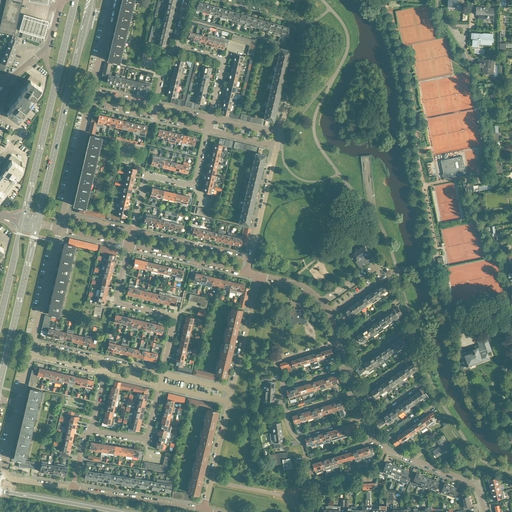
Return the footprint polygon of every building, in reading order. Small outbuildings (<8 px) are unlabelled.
[(6,0),(6,1),(0,25),(0,31),(13,35),(14,35),(15,35),(22,5),(22,0),(6,0)] [(132,11),(134,2),(126,0),(122,0),(120,8),(132,11)] [(448,0),(448,8),(465,10),(465,2),(464,2),(462,0),(448,0)] [(175,5),(175,4),(168,2),(166,2),(164,8),(166,9),(174,10),(174,7),(175,7),(176,5),(175,5)] [(195,4),(194,9),(196,10),(202,12),(205,4),(198,2),(197,4),(195,4)] [(208,13),(211,5),(205,4),(202,12),(208,13)] [(214,15),(216,7),(211,5),(208,13),(214,15)] [(220,17),(222,9),(216,7),(214,15),(220,17)] [(479,19),(494,20),(494,9),(485,8),(485,7),(477,7),(476,15),(479,15),(479,19)] [(130,20),(132,11),(120,8),(118,17),(130,20)] [(226,18),(229,10),(222,9),(220,17),(226,18)] [(232,20),(235,12),(229,10),(226,18),(232,20)] [(238,22),(240,14),(235,12),(232,20),(231,23),(238,25),(238,24),(238,22)] [(244,26),(247,15),(240,14),(238,22),(238,24),(244,26)] [(49,22),(25,15),(20,31),(44,38),(49,22)] [(250,25),(253,17),(247,15),(244,26),(250,27),(250,25)] [(128,28),(130,20),(118,17),(116,26),(128,28)] [(253,17),(250,25),(251,26),(251,27),(255,28),(256,27),(259,19),(253,17)] [(262,29),(265,21),(259,19),(256,27),(260,28),(259,31),(262,32),(262,29)] [(171,23),(171,22),(163,21),(163,20),(162,20),(160,26),(162,26),(162,27),(169,28),(170,25),(171,25),(171,23)] [(268,30),(271,22),(265,21),(262,29),(268,30)] [(274,34),(277,24),(271,22),(268,30),(267,33),(274,34)] [(280,36),(283,26),(277,24),(274,34),(280,36)] [(126,37),(128,28),(116,26),(114,34),(126,37)] [(291,34),(291,30),(289,29),(290,28),(283,26),(280,36),(289,39),(290,37),(291,34)] [(39,43),(41,37),(41,36),(23,31),(21,37),(39,43)] [(193,41),(195,34),(189,32),(187,39),(193,41)] [(472,33),(472,38),(473,38),(473,46),(477,47),(477,44),(481,44),(492,45),(492,42),(493,42),(494,39),(493,39),(493,34),(484,33),(484,34),(474,33),(472,33)] [(124,46),(126,37),(114,34),(112,43),(124,46)] [(207,37),(205,44),(211,46),(213,39),(214,36),(208,34),(207,37)] [(16,47),(19,40),(18,40),(19,37),(15,35),(14,35),(13,35),(12,38),(11,37),(8,44),(16,47)] [(213,39),(211,46),(217,48),(219,40),(220,38),(214,36),(213,39)] [(219,40),(217,48),(223,49),(224,46),(227,47),(229,40),(220,37),(220,38),(219,40)] [(166,41),(167,40),(159,39),(159,38),(157,38),(155,44),(165,47),(166,44),(167,44),(167,41),(166,41)] [(255,50),(257,41),(251,39),(249,45),(248,48),(255,50)] [(14,53),(16,47),(8,44),(6,43),(3,49),(6,50),(14,53)] [(122,55),(124,46),(112,43),(110,52),(122,55)] [(288,59),(290,50),(280,48),(278,57),(288,59)] [(12,60),(14,53),(6,50),(4,57),(12,60)] [(120,64),(122,55),(110,52),(108,61),(120,64)] [(242,62),(243,56),(235,54),(234,60),(242,62)] [(9,66),(12,60),(4,57),(1,64),(5,66),(7,67),(8,66),(9,66)] [(286,68),(288,59),(278,57),(276,66),(286,68)] [(176,59),(175,66),(182,67),(184,62),(187,62),(187,59),(179,58),(179,60),(176,59)] [(478,59),(478,67),(483,67),(482,73),(494,74),(494,60),(478,59)] [(202,63),(202,66),(204,66),(203,72),(210,74),(212,68),(209,67),(210,65),(202,63)] [(175,66),(173,72),(181,74),(183,74),(184,68),(182,67),(175,66)] [(284,77),(286,68),(276,66),(274,75),(284,77)] [(200,72),(198,78),(201,78),(209,80),(210,74),(203,72),(200,72)] [(102,73),(101,77),(107,78),(106,82),(110,83),(110,84),(112,85),(112,84),(113,84),(115,76),(111,75),(111,74),(109,74),(108,74),(102,73)] [(115,76),(113,84),(116,85),(116,86),(118,86),(118,85),(119,86),(121,78),(122,75),(116,73),(115,76)] [(41,88),(37,85),(40,82),(30,75),(17,93),(31,103),(41,88)] [(282,86),(284,77),(274,75),(271,84),(282,86)] [(139,82),(137,90),(140,90),(139,91),(142,92),(142,91),(143,91),(145,83),(145,81),(142,80),(140,79),(139,82)] [(145,83),(143,91),(147,92),(146,93),(148,93),(149,93),(151,85),(151,82),(145,81),(145,83)] [(198,84),(196,90),(198,90),(206,92),(207,86),(200,84),(198,84)] [(282,86),(271,84),(269,92),(280,95),(282,86)] [(175,98),(176,92),(169,90),(167,96),(172,97),(175,98)] [(204,98),(206,92),(198,90),(196,90),(194,96),(197,97),(204,98)] [(234,95),(235,93),(227,91),(225,97),(233,99),(236,99),(237,96),(234,95)] [(278,104),(280,95),(269,92),(267,101),(278,104)] [(31,103),(17,93),(7,107),(10,109),(7,113),(11,116),(18,122),(22,116),(31,103)] [(203,105),(204,98),(197,97),(195,102),(196,102),(194,109),(199,110),(199,109),(198,109),(199,103),(203,105)] [(276,113),(278,104),(267,101),(265,110),(276,113)] [(223,109),(222,115),(224,115),(224,116),(227,116),(229,117),(230,111),(232,105),(224,103),(222,109),(223,109)] [(265,110),(263,118),(264,118),(263,119),(266,120),(264,125),(268,126),(269,121),(274,122),(275,116),(276,113),(265,110)] [(103,127),(106,117),(105,116),(102,115),(102,116),(99,115),(98,119),(92,118),(91,122),(97,123),(97,126),(103,127)] [(109,128),(112,118),(111,118),(111,117),(108,116),(108,117),(106,117),(103,127),(109,128)] [(115,129),(117,119),(117,118),(114,118),(114,119),(112,118),(109,128),(115,129)] [(121,129),(123,121),(123,120),(120,119),(120,120),(117,119),(115,129),(121,131),(122,129),(121,129)] [(139,133),(139,135),(145,137),(145,134),(147,126),(146,126),(147,125),(144,125),(144,126),(141,125),(139,133)] [(163,138),(163,140),(169,142),(170,139),(169,139),(171,132),(171,131),(169,131),(168,131),(165,131),(163,138)] [(175,141),(177,133),(175,132),(175,133),(171,132),(169,139),(170,139),(169,142),(175,144),(176,141),(175,141)] [(98,153),(101,138),(90,135),(87,150),(98,153)] [(188,144),(189,136),(189,135),(187,135),(187,136),(183,135),(182,142),(181,145),(187,146),(188,144)] [(195,138),(196,138),(189,136),(188,144),(194,145),(195,141),(196,141),(196,139),(195,138)] [(213,144),(213,146),(214,147),(213,149),(221,151),(223,145),(222,145),(224,139),(219,138),(218,144),(214,143),(214,144),(213,144)] [(264,149),(259,148),(257,153),(255,153),(251,171),(261,173),(265,155),(261,154),(263,149),(264,149)] [(211,152),(211,154),(212,155),(211,155),(220,157),(222,158),(223,153),(223,152),(221,151),(213,149),(212,152),(211,152)] [(94,171),(98,153),(87,150),(82,168),(94,171)] [(153,154),(151,165),(157,166),(159,156),(153,154)] [(0,174),(12,183),(22,168),(18,165),(21,162),(11,155),(0,170),(0,174)] [(165,158),(165,157),(159,155),(159,156),(157,166),(163,167),(165,158)] [(447,159),(441,160),(444,179),(466,174),(462,156),(449,159),(447,159)] [(171,159),(165,158),(163,167),(169,169),(171,162),(171,159)] [(183,165),(183,164),(181,172),(187,173),(190,163),(184,161),(183,165)] [(89,189),(94,171),(82,168),(78,186),(89,189)] [(257,191),(261,173),(251,171),(247,188),(257,191)] [(134,178),(135,175),(127,173),(125,173),(125,174),(124,176),(127,176),(126,179),(133,181),(134,180),(135,178),(134,178)] [(0,199),(12,183),(0,174),(0,199)] [(218,177),(221,178),(221,176),(217,175),(217,176),(215,176),(207,174),(207,177),(206,176),(205,179),(206,179),(206,180),(216,182),(218,177)] [(205,180),(204,183),(205,183),(204,186),(214,188),(215,187),(216,182),(206,180),(205,180)] [(131,190),(132,187),(124,185),(122,185),(122,186),(121,186),(120,191),(123,191),(130,193),(131,192),(131,193),(132,190),(131,190)] [(85,208),(89,189),(78,186),(74,206),(78,207),(77,212),(83,214),(85,208)] [(218,190),(219,188),(215,187),(214,188),(204,186),(204,189),(203,188),(202,191),(203,191),(203,192),(211,194),(213,194),(214,190),(218,190)] [(473,186),(465,188),(466,194),(475,193),(473,186)] [(156,196),(158,189),(152,188),(150,198),(156,199),(157,196),(156,196)] [(253,208),(257,191),(247,188),(243,206),(253,208)] [(181,202),(180,205),(185,206),(186,205),(187,205),(187,204),(190,204),(192,198),(188,197),(189,196),(182,195),(181,202)] [(249,226),(253,208),(243,206),(238,224),(249,226)] [(212,217),(214,211),(207,209),(204,209),(203,215),(212,217)] [(126,214),(126,212),(119,210),(117,216),(116,215),(115,221),(118,222),(119,217),(125,218),(125,217),(126,217),(126,215),(126,214)] [(151,217),(152,217),(152,214),(146,213),(144,220),(143,222),(144,223),(150,225),(151,217)] [(164,218),(164,217),(161,216),(161,220),(157,219),(156,226),(157,226),(156,227),(159,227),(162,227),(164,218)] [(168,229),(170,219),(164,218),(162,227),(162,228),(165,229),(165,228),(168,229)] [(174,230),(176,221),(170,219),(168,229),(168,230),(171,230),(174,230)] [(176,221),(174,230),(175,230),(174,231),(177,232),(177,231),(180,232),(181,228),(183,229),(184,225),(185,222),(183,222),(176,220),(176,221)] [(197,236),(198,236),(200,229),(201,225),(191,223),(189,233),(190,233),(192,234),(195,235),(195,236),(197,236)] [(224,234),(225,231),(219,230),(218,233),(216,240),(219,241),(219,242),(222,242),(224,234)] [(236,235),(237,235),(237,234),(231,233),(230,235),(228,244),(234,245),(234,244),(234,245),(236,235)] [(247,246),(248,238),(241,236),(237,235),(236,235),(234,245),(238,245),(238,246),(240,247),(240,246),(241,244),(247,246)] [(72,261),(75,247),(76,246),(74,245),(71,245),(68,244),(64,243),(61,259),(72,261)] [(355,252),(353,254),(357,261),(356,262),(360,268),(364,265),(363,263),(376,254),(375,253),(376,253),(375,252),(373,250),(369,252),(365,246),(362,247),(355,252)] [(113,249),(112,254),(109,254),(108,254),(107,260),(114,261),(116,255),(115,255),(117,249),(113,249)] [(68,280),(72,261),(61,259),(56,277),(68,280)] [(114,261),(107,260),(104,259),(102,265),(105,266),(113,268),(114,261)] [(158,272),(159,264),(153,263),(151,270),(151,273),(157,274),(158,272)] [(170,275),(171,267),(165,266),(164,273),(163,276),(169,277),(170,275)] [(181,280),(184,270),(177,269),(176,276),(175,279),(181,280)] [(191,273),(190,278),(194,279),(193,283),(199,285),(199,284),(202,274),(195,273),(195,274),(191,273)] [(202,274),(199,284),(205,285),(208,276),(202,274)] [(212,285),(214,277),(208,276),(205,285),(205,286),(211,288),(212,285)] [(63,299),(68,280),(56,277),(52,296),(63,299)] [(224,288),(224,290),(230,291),(232,282),(226,280),(224,288)] [(236,293),(238,283),(232,282),(230,291),(229,292),(235,293),(236,293)] [(378,288),(382,295),(388,291),(392,289),(387,282),(383,284),(382,283),(380,285),(381,286),(378,288)] [(98,283),(97,289),(100,290),(107,292),(109,286),(101,284),(98,283)] [(238,283),(236,290),(242,292),(243,290),(248,292),(249,289),(243,287),(244,285),(238,283)] [(382,295),(377,287),(375,288),(375,290),(372,292),(371,291),(378,300),(383,296),(382,295)] [(145,299),(147,291),(147,289),(141,288),(141,290),(140,290),(139,297),(145,299)] [(106,298),(107,292),(100,290),(97,289),(96,295),(95,295),(106,298)] [(165,296),(166,293),(166,292),(160,291),(159,294),(157,302),(163,303),(165,296)] [(378,300),(371,291),(369,292),(370,293),(367,296),(366,294),(372,303),(373,303),(378,300)] [(165,296),(163,303),(169,304),(171,295),(172,294),(166,293),(165,296)] [(372,303),(366,294),(364,296),(365,297),(362,299),(367,307),(372,303)] [(104,304),(106,298),(95,295),(94,298),(98,299),(96,304),(101,305),(101,303),(104,304)] [(171,295),(169,304),(175,306),(176,301),(180,302),(181,297),(171,295)] [(59,316),(63,299),(52,296),(48,314),(59,316)] [(206,308),(208,299),(208,298),(202,297),(200,303),(201,303),(200,306),(206,308)] [(356,303),(361,310),(361,309),(362,310),(367,307),(362,299),(361,298),(359,300),(359,301),(356,303)] [(351,307),(355,313),(361,310),(356,303),(355,302),(353,303),(354,305),(351,307)] [(345,309),(346,311),(349,316),(350,317),(355,313),(351,307),(350,306),(348,307),(349,308),(346,311),(345,310),(345,309)] [(238,326),(239,320),(240,320),(240,319),(239,319),(240,318),(240,317),(242,310),(231,307),(230,310),(227,321),(228,321),(227,324),(238,326)] [(306,313),(303,309),(302,308),(297,311),(294,307),(289,311),(293,318),(289,321),(293,326),(300,321),(302,325),(308,322),(303,315),(306,313)] [(389,313),(393,319),(399,316),(403,314),(398,307),(395,309),(394,308),(392,310),(392,311),(389,313)] [(349,316),(346,311),(341,314),(344,319),(349,316)] [(389,313),(388,312),(386,314),(387,315),(384,317),(389,324),(391,325),(394,322),(394,320),(393,319),(389,313)] [(194,318),(186,316),(185,322),(193,324),(194,318)] [(379,321),(378,321),(384,328),(389,324),(384,317),(383,316),(381,317),(382,318),(379,321)] [(132,326),(134,319),(127,317),(126,325),(125,327),(131,329),(132,326)] [(379,333),(384,329),(378,321),(379,321),(378,319),(376,321),(376,322),(373,324),(379,333)] [(185,322),(183,328),(191,330),(193,331),(194,325),(193,324),(185,322)] [(373,324),(372,323),(370,325),(371,326),(368,328),(374,336),(379,333),(373,324)] [(236,334),(238,326),(227,324),(226,327),(223,338),(224,338),(223,341),(234,343),(235,337),(236,337),(236,336),(235,336),(236,334),(237,334),(236,334)] [(55,327),(54,330),(53,337),(59,339),(61,331),(61,329),(55,327)] [(368,328),(367,327),(365,328),(366,330),(363,332),(362,332),(368,340),(374,336),(368,328)] [(42,330),(41,334),(47,335),(53,337),(54,330),(48,328),(48,331),(42,330)] [(363,332),(362,331),(360,332),(360,333),(357,336),(356,335),(357,334),(356,334),(357,336),(355,337),(358,342),(360,341),(361,342),(362,342),(363,343),(368,340),(362,332),(363,332)] [(484,332),(476,335),(479,341),(486,338),(484,332)] [(85,337),(83,344),(89,346),(91,338),(91,336),(85,335),(85,337)] [(95,347),(98,337),(92,335),(91,336),(91,338),(89,346),(95,347)] [(396,341),(400,347),(406,343),(401,336),(398,338),(399,339),(396,341)] [(115,344),(116,341),(109,340),(107,350),(113,351),(115,344)] [(192,343),(188,342),(180,340),(179,347),(188,349),(189,346),(190,345),(191,344),(192,343)] [(391,345),(396,353),(402,349),(400,347),(396,341),(395,340),(393,341),(394,343),(391,345)] [(232,350),(234,343),(223,341),(222,344),(219,354),(220,354),(219,357),(230,360),(231,353),(232,353),(232,351),(233,350),(232,350)] [(470,350),(463,353),(463,354),(464,356),(463,357),(467,367),(470,366),(469,365),(475,363),(474,360),(480,358),(481,359),(489,356),(487,351),(490,350),(487,341),(480,344),(481,346),(474,349),(474,350),(471,352),(470,350)] [(127,346),(128,344),(122,342),(121,345),(119,353),(125,354),(127,346)] [(386,349),(385,349),(390,355),(391,354),(394,355),(397,353),(396,353),(391,345),(390,344),(388,345),(389,346),(386,349)] [(145,351),(146,348),(140,347),(139,349),(137,357),(143,359),(145,351)] [(189,349),(188,349),(179,347),(178,353),(185,354),(187,355),(189,349)] [(380,352),(386,361),(386,360),(391,357),(390,355),(385,349),(386,349),(385,347),(384,347),(382,349),(383,350),(380,352)] [(332,350),(332,349),(324,351),(326,358),(327,363),(331,362),(330,358),(334,356),(333,354),(337,353),(336,349),(332,350)] [(326,358),(324,351),(316,354),(318,360),(326,358)] [(375,356),(381,365),(386,361),(380,352),(379,351),(377,353),(378,354),(375,356)] [(156,361),(157,354),(151,352),(149,360),(156,361)] [(316,354),(308,356),(310,363),(311,368),(320,365),(318,360),(316,354)] [(370,360),(369,360),(375,368),(376,368),(381,365),(375,356),(374,355),(372,356),(373,358),(370,360)] [(310,363),(308,356),(300,358),(302,365),(310,363)] [(228,367),(230,360),(219,357),(219,360),(218,360),(215,371),(216,371),(215,374),(216,374),(217,375),(221,376),(226,377),(228,370),(228,369),(228,367),(229,368),(229,367),(228,367)] [(292,360),(291,360),(293,366),(294,368),(296,367),(297,368),(302,366),(302,365),(300,358),(292,361),(292,360)] [(364,364),(362,365),(365,370),(367,369),(368,370),(370,372),(375,368),(369,360),(370,360),(369,358),(368,359),(366,360),(367,361),(364,363),(363,363),(364,362),(363,362),(364,364)] [(183,366),(184,360),(176,359),(175,365),(179,366),(177,372),(181,372),(182,367),(183,366)] [(406,366),(403,368),(403,369),(408,375),(410,374),(411,375),(414,372),(418,370),(413,363),(409,365),(408,364),(406,366)] [(398,373),(402,379),(408,375),(403,369),(403,368),(402,368),(400,369),(401,371),(398,373)] [(55,383),(57,372),(51,371),(49,378),(50,378),(49,381),(55,383)] [(61,381),(63,374),(57,372),(55,383),(61,384),(62,381),(61,381)] [(393,377),(397,383),(402,379),(398,373),(397,372),(395,373),(396,374),(393,377)] [(332,375),(330,376),(333,384),(333,387),(334,388),(337,387),(336,383),(339,382),(339,381),(343,380),(341,374),(337,376),(337,375),(332,376),(332,375)] [(74,384),(75,377),(69,375),(68,382),(67,386),(73,387),(74,384)] [(398,384),(397,383),(393,377),(392,375),(390,377),(391,378),(387,380),(393,389),(395,388),(396,386),(398,384)] [(269,380),(271,379),(271,376),(261,377),(262,381),(266,380),(266,381),(265,391),(274,392),(275,382),(269,382),(269,380)] [(329,378),(324,379),(327,386),(327,388),(333,387),(333,384),(330,376),(328,376),(329,378)] [(74,384),(73,387),(79,388),(80,385),(81,378),(75,377),(74,384)] [(91,390),(94,381),(87,379),(86,387),(85,389),(91,390)] [(327,386),(324,379),(320,380),(320,379),(318,380),(320,388),(321,388),(322,390),(327,388),(327,386)] [(382,384),(386,390),(388,393),(393,389),(387,380),(387,379),(384,381),(385,382),(382,384)] [(320,388),(318,380),(316,380),(316,381),(312,383),(314,390),(320,388)] [(112,386),(110,392),(118,394),(119,388),(120,382),(115,381),(113,387),(112,386)] [(304,385),(299,387),(302,394),(302,397),(309,395),(309,394),(305,383),(303,384),(304,385)] [(315,392),(314,390),(312,383),(307,384),(307,383),(305,383),(309,394),(315,392)] [(377,388),(381,394),(383,396),(388,393),(386,390),(382,384),(381,383),(379,384),(380,386),(377,388)] [(295,396),(293,387),(291,388),(291,389),(287,390),(289,398),(290,400),(296,398),(296,396),(295,396)] [(302,394),(299,387),(295,388),(295,387),(293,387),(295,396),(296,396),(302,394)] [(371,392),(369,394),(372,398),(375,397),(375,398),(380,395),(381,394),(377,388),(376,387),(374,388),(375,389),(371,392),(371,391),(371,390),(370,391),(371,392)] [(40,396),(41,390),(31,388),(27,405),(37,408),(39,400),(40,400),(41,396),(40,396)] [(147,394),(148,389),(145,388),(143,394),(140,393),(138,399),(146,401),(147,394)] [(416,394),(420,400),(421,400),(423,399),(424,400),(427,398),(429,397),(426,393),(424,394),(420,389),(418,390),(419,391),(416,394)] [(274,401),(274,392),(265,391),(265,401),(271,401),(270,407),(277,407),(277,404),(273,403),(273,401),(274,401)] [(119,401),(121,395),(121,394),(118,394),(110,392),(109,398),(117,400),(119,401)] [(410,397),(415,404),(416,405),(421,402),(420,400),(416,394),(415,392),(413,394),(413,395),(410,397)] [(167,399),(165,405),(173,407),(174,401),(171,400),(172,394),(168,393),(167,399)] [(405,401),(409,407),(415,404),(410,397),(409,396),(407,398),(408,399),(405,401)] [(109,398),(107,404),(115,406),(117,407),(118,401),(109,398)] [(144,407),(146,401),(138,399),(136,398),(134,404),(137,405),(144,407)] [(338,401),(336,401),(339,410),(341,417),(345,416),(343,409),(345,408),(345,407),(349,406),(348,404),(350,403),(349,400),(347,401),(347,400),(343,401),(338,402),(338,401)] [(400,405),(399,405),(405,413),(411,409),(409,407),(405,401),(404,400),(402,401),(403,403),(400,405)] [(339,410),(336,401),(334,402),(335,403),(330,405),(332,412),(333,412),(339,410)] [(394,409),(399,415),(400,416),(405,413),(399,405),(400,405),(399,404),(397,405),(397,406),(394,409)] [(36,415),(37,408),(27,405),(22,424),(33,427),(35,418),(36,415)] [(326,413),(324,405),(322,406),(322,407),(318,408),(320,415),(326,413)] [(332,412),(330,405),(326,406),(326,405),(324,405),(326,413),(327,415),(333,414),(333,412),(332,412)] [(389,412),(393,419),(399,415),(394,409),(393,407),(391,409),(392,410),(389,412)] [(321,418),(320,415),(318,408),(313,410),(313,408),(311,409),(314,417),(314,420),(321,418)] [(217,418),(216,418),(218,411),(213,410),(209,409),(208,409),(207,409),(207,412),(206,412),(203,422),(204,422),(203,425),(214,428),(215,421),(216,421),(215,421),(216,419),(217,418)] [(314,417),(311,409),(309,410),(310,411),(305,412),(307,419),(314,417)] [(142,419),(143,413),(136,411),(133,410),(131,416),(142,419)] [(384,416),(381,418),(384,423),(387,421),(388,422),(389,423),(390,423),(394,420),(393,419),(389,412),(388,411),(386,413),(387,414),(384,416),(383,415),(384,416)] [(435,416),(434,415),(436,413),(434,411),(422,419),(426,425),(427,426),(434,421),(432,418),(435,416)] [(307,419),(305,412),(301,413),(301,412),(299,413),(301,421),(307,419)] [(301,421),(299,413),(297,413),(297,415),(293,416),(295,423),(301,421)] [(76,423),(78,417),(73,416),(70,415),(69,421),(76,423)] [(140,425),(142,419),(131,416),(130,422),(133,423),(140,425)] [(274,421),(276,420),(275,416),(269,419),(271,422),(272,422),(272,423),(271,423),(273,433),(281,432),(280,422),(275,423),(274,421)] [(111,425),(112,418),(105,417),(103,423),(107,424),(106,427),(112,428),(113,425),(111,425)] [(427,427),(426,425),(422,419),(414,425),(417,431),(419,433),(427,427)] [(139,431),(140,425),(133,423),(130,422),(128,431),(135,432),(136,430),(139,431)] [(171,426),(169,425),(161,423),(160,429),(167,431),(170,432),(171,426)] [(353,424),(345,426),(347,433),(355,431),(355,430),(358,429),(356,423),(353,424)] [(31,433),(33,427),(22,424),(18,443),(28,445),(30,437),(31,437),(32,434),(31,433)] [(212,435),(214,428),(203,425),(202,428),(199,439),(200,439),(199,442),(210,444),(211,438),(212,438),(212,437),(212,435),(212,436),(213,435),(212,435)] [(412,435),(417,431),(414,425),(406,431),(409,436),(410,436),(411,437),(413,436),(412,435)] [(347,433),(345,426),(337,429),(339,435),(340,439),(348,436),(347,433)] [(339,435),(337,429),(329,431),(331,438),(339,435)] [(329,431),(321,434),(324,443),(332,441),(331,438),(329,431)] [(404,440),(409,436),(406,431),(397,436),(398,437),(395,439),(398,444),(401,442),(402,443),(405,441),(404,440)] [(273,433),(270,433),(271,443),(273,442),(274,448),(280,447),(282,447),(285,447),(287,447),(286,443),(282,443),(282,442),(281,432),(273,433)] [(321,434),(313,436),(316,445),(324,443),(321,434)] [(169,438),(166,437),(158,436),(157,442),(164,443),(168,444),(169,438)] [(306,439),(304,440),(305,446),(307,445),(308,446),(311,445),(311,447),(316,445),(313,436),(305,439),(306,439)] [(440,446),(433,451),(437,457),(445,451),(446,453),(451,449),(450,447),(451,447),(450,446),(449,446),(446,442),(445,442),(442,437),(437,441),(440,446)] [(208,452),(210,444),(199,442),(199,445),(198,445),(195,455),(196,456),(195,459),(206,461),(208,454),(208,452),(209,452),(208,452)] [(27,452),(28,445),(18,443),(14,459),(20,460),(25,461),(25,460),(26,461),(26,460),(28,452),(27,452)] [(369,449),(368,447),(367,447),(360,449),(362,455),(363,458),(374,455),(372,448),(369,449)] [(363,458),(362,455),(360,449),(352,451),(354,458),(354,457),(355,461),(363,458)] [(354,458),(352,451),(344,454),(346,460),(354,458)] [(272,458),(271,458),(272,465),(273,465),(272,463),(282,461),(283,469),(291,468),(290,458),(287,459),(286,455),(287,455),(287,452),(271,454),(272,458)] [(346,460),(344,454),(337,456),(338,462),(346,460)] [(337,456),(329,459),(332,468),(339,465),(338,462),(337,456)] [(204,470),(204,469),(205,469),(205,468),(204,468),(206,461),(195,459),(195,462),(194,461),(191,472),(192,472),(191,475),(202,478),(204,471),(204,470)] [(321,461),(324,470),(332,468),(329,459),(321,461)] [(316,473),(324,470),(321,461),(313,463),(316,473)] [(46,472),(48,464),(44,463),(41,462),(40,471),(43,472),(45,473),(45,472),(46,472)] [(382,466),(379,473),(387,477),(388,476),(392,465),(387,462),(385,467),(382,466)] [(54,465),(53,473),(56,474),(59,475),(59,474),(61,466),(61,464),(58,463),(57,464),(57,465),(54,465)] [(66,476),(68,466),(65,466),(65,464),(61,463),(61,464),(61,466),(59,474),(60,475),(63,476),(63,475),(66,476)] [(53,473),(54,465),(48,464),(46,472),(47,472),(47,473),(49,473),(50,473),(53,473)] [(393,478),(398,467),(392,465),(388,476),(393,478)] [(399,480),(403,469),(398,467),(393,478),(399,480)] [(407,484),(411,475),(408,474),(409,472),(403,469),(399,480),(407,484)] [(419,484),(422,475),(417,473),(415,477),(412,475),(409,481),(410,481),(409,483),(418,487),(419,484)] [(200,487),(200,485),(201,485),(200,485),(202,478),(191,475),(191,478),(190,478),(188,489),(189,489),(188,492),(198,495),(200,488),(200,487)] [(425,486),(428,477),(422,475),(419,484),(425,486)] [(430,488),(433,480),(428,477),(425,486),(430,488)] [(498,477),(489,479),(490,486),(500,484),(498,477)] [(439,491),(441,486),(438,485),(439,482),(433,480),(430,488),(439,491)] [(441,486),(439,491),(441,492),(441,493),(446,496),(447,494),(451,485),(445,483),(443,487),(441,486)] [(501,491),(500,484),(490,486),(492,493),(501,491)] [(456,488),(451,485),(447,494),(453,496),(452,497),(455,498),(456,496),(458,492),(455,491),(456,488)] [(501,491),(492,493),(494,500),(503,498),(504,497),(503,490),(501,491)] [(460,493),(458,492),(456,496),(460,495),(461,498),(460,498),(461,503),(463,502),(464,507),(471,505),(470,504),(471,504),(471,501),(470,502),(469,496),(466,497),(465,492),(460,493)] [(379,511),(380,508),(372,508),(372,505),(371,505),(371,499),(366,499),(366,505),(365,511),(379,511)]
